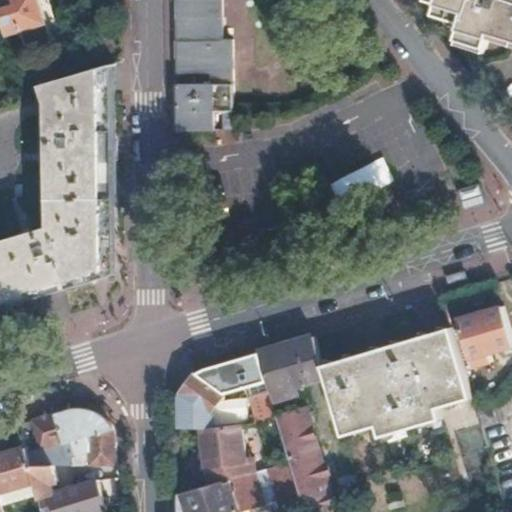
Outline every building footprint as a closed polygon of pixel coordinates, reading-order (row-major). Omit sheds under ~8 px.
[(51,25),(43,0),(17,0),(18,2),(3,7),(11,37),(26,33),(30,45),(36,48),(45,46),(48,37),(44,27),(51,25)] [(227,44),(226,0),(181,0),(183,134),(217,134),(217,116),(237,115),(236,44),(227,44)] [(511,0),(436,0),(443,2),(439,14),(466,23),(462,39),(490,48),(495,32),(511,36),(511,0)] [(51,96),(112,76),(112,65),(72,76),(48,83),(51,96)] [(53,107),(112,89),(112,76),(51,96),(53,104),(53,107)] [(114,228),(112,89),(53,107),(55,229),(0,244),(0,305),(20,300),(97,277),(114,255),(114,228)] [(511,332),(505,307),(458,321),(472,367),(493,361),(491,353),(511,347),(511,332)] [(470,384),(453,327),(372,351),(396,431),(442,417),(439,407),(474,396),(470,384)] [(298,386),(327,377),(323,365),(315,337),(287,345),(261,353),(280,416),(282,423),(294,461),(307,505),(308,511),(330,511),(338,510),(310,412),(306,413),(302,403),(295,405),(293,396),(300,393),(298,386)] [(396,431),(372,351),(323,365),(327,377),(327,378),(344,435),(378,425),(381,435),(396,431)] [(215,412),(226,394),(197,373),(192,376),(186,383),(182,392),(181,401),(181,411),(181,414),(181,428),(202,426),(206,426),(217,426),(217,415),(215,412)] [(280,416),(273,392),(254,398),(259,415),(250,417),(251,424),(253,423),(280,416)] [(498,422),(492,403),(477,407),(483,427),(498,422)] [(117,445),(117,432),(115,427),(113,422),(108,416),(103,412),(95,407),(87,405),(80,406),(64,410),(43,417),(34,419),(42,446),(27,453),(31,464),(51,464),(71,464),(69,458),(85,454),(89,465),(117,466),(117,445)] [(246,457),(245,424),(217,426),(206,426),(202,426),(205,488),(237,479),(243,477),(254,474),(253,457),(246,457)] [(27,453),(26,449),(0,456),(0,498),(2,507),(40,496),(31,464),(27,453)] [(285,511),(307,505),(294,461),(269,469),(276,491),(281,511),(285,511)] [(56,481),(51,464),(31,464),(40,496),(44,511),(92,511),(104,509),(95,480),(52,492),(49,483),(56,481)] [(242,511),(238,500),(250,496),(243,477),(237,479),(205,488),(182,494),(182,505),(182,511),(242,511)]
